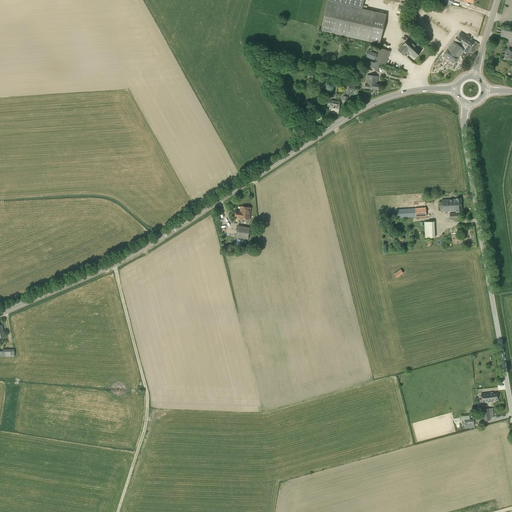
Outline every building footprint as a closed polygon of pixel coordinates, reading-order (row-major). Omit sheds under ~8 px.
[(328,1),(321,31),(380,44),(387,14),(328,1)] [(474,53),(478,44),(460,32),(457,37),(462,40),(460,42),(455,38),(453,41),(454,41),(444,54),(455,62),(464,49),(464,50),(465,48),(469,51),(474,53)] [(414,58),(421,51),(408,39),(398,50),(404,55),(407,51),(414,58)] [(385,65),(390,51),(380,48),(375,61),(385,65)] [(375,60),(377,54),(368,51),(366,58),(375,60)] [(377,90),(378,84),(376,84),(377,76),(367,75),(366,84),(365,84),(364,88),(377,90)] [(331,101),(331,103),(327,102),(327,107),(330,107),(329,112),(337,113),(339,102),(331,101)] [(298,114),(295,108),(293,109),(287,111),(289,117),(297,114),(298,114)] [(455,210),(454,199),(442,200),(442,211),(455,210)] [(249,220),(251,208),(241,206),(240,211),(236,211),(235,217),(249,220)] [(426,216),(426,207),(419,208),(415,208),(397,209),(397,218),(416,217),(426,216)] [(424,222),(425,239),(435,238),(434,221),(424,222)] [(248,239),(250,228),(237,226),(235,237),(248,239)] [(400,244),(404,239),(400,236),(396,240),(400,244)] [(397,278),(403,273),(400,269),(394,274),(397,278)] [(492,393),(492,392),(481,393),(482,403),(493,401),(497,400),(496,392),(492,393)] [(470,419),(469,415),(461,416),(461,420),(464,420),(465,429),(474,428),(473,419),(470,419)]
